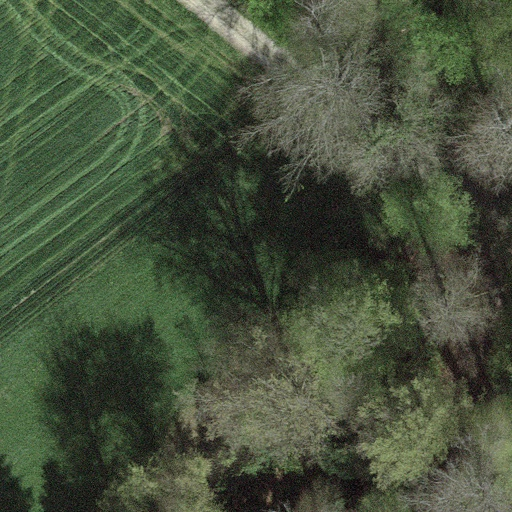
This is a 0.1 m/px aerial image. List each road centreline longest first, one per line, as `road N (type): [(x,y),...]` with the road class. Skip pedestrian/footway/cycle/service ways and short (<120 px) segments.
road 1 (track): [(200,0),(263,51),(511,210)]
road 2 (track): [(437,511),(511,229)]
